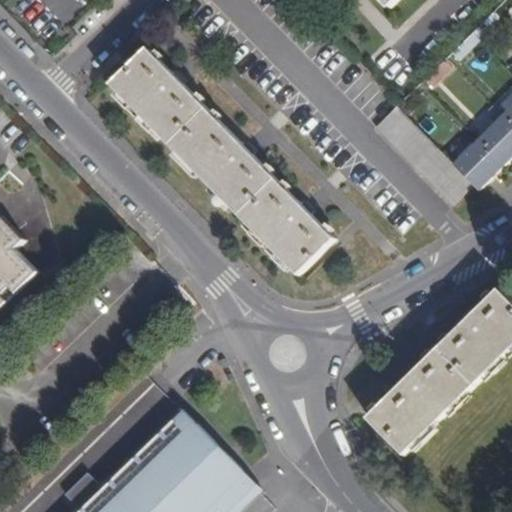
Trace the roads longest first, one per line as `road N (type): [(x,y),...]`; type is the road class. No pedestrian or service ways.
road 1 (residential): [(39,98),(258,332)]
road 2 (residential): [(318,334),(511,233)]
road 3 (residential): [(144,0),(39,98)]
road 4 (residential): [(361,511),(323,459),(297,389)]
